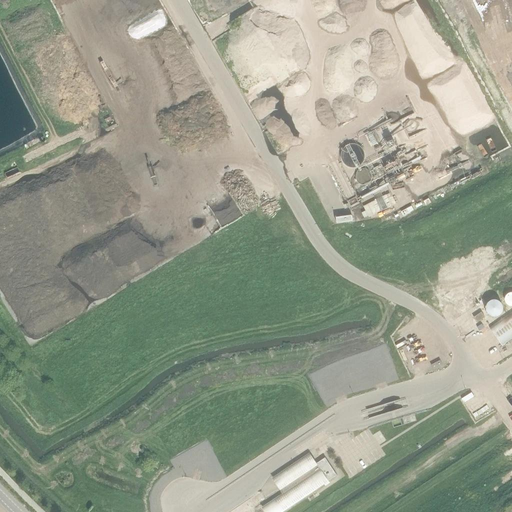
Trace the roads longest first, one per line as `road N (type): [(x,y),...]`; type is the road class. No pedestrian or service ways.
road 1 (unknown): [(177,204),(96,256),(50,206),(46,178),(92,159),(161,200)]
road 2 (track): [(279,175),(342,136),(379,97),(397,67),(396,40)]
